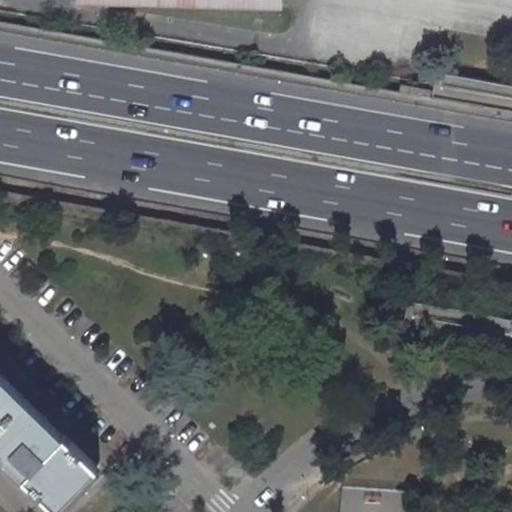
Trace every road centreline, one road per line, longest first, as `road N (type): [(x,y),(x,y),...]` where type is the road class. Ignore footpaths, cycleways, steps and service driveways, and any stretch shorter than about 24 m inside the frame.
road 1 (motorway): [(511,160),(0,69)]
road 2 (motorway): [(0,138),(511,229)]
road 3 (residential): [(0,287),(228,511)]
road 4 (residential): [(254,511),(317,451),(382,414),(434,397),(511,389)]
